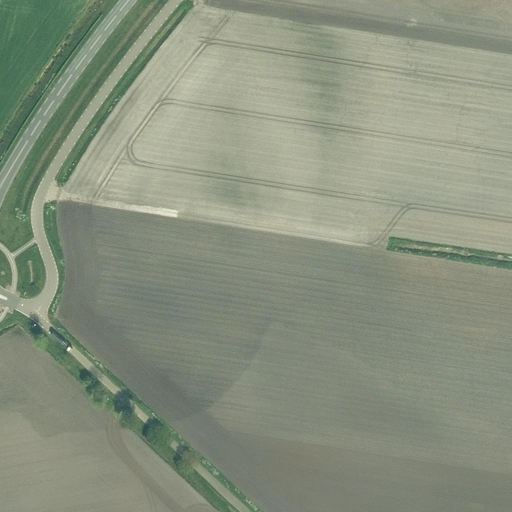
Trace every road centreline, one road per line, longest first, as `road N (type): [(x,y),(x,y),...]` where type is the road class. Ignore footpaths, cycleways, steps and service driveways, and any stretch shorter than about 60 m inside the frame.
road 1 (unclassified): [(176,0),(123,64),(40,195),(37,223),(52,280),(35,316)]
road 2 (unclassified): [(244,511),(35,316)]
road 3 (secondary): [(0,187),(49,103),(127,0)]
